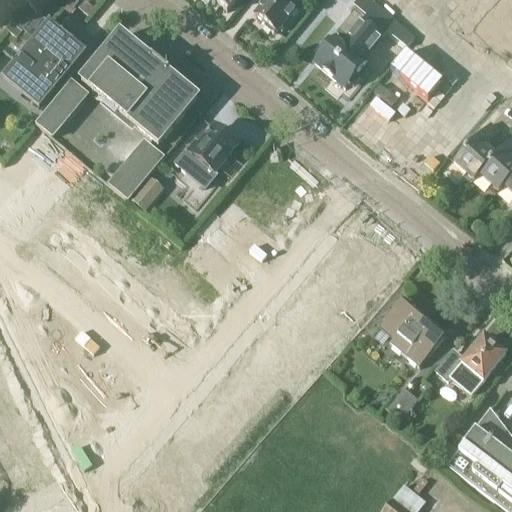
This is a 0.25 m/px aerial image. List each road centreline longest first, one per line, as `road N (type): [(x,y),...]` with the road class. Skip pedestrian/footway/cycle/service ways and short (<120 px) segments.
road 1 (residential): [(182,405),(372,181)]
road 2 (residential): [(372,181),(157,0)]
road 3 (residential): [(372,181),(479,68),(417,9),(426,0)]
road 4 (residential): [(0,272),(105,494)]
road 5 (residential): [(182,405),(0,252)]
road 6 (residential): [(482,275),(372,181)]
